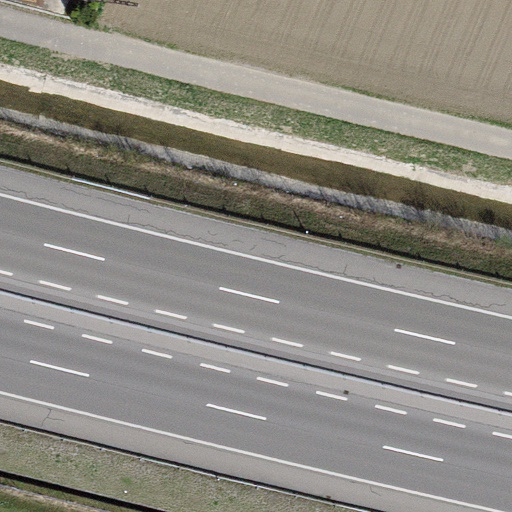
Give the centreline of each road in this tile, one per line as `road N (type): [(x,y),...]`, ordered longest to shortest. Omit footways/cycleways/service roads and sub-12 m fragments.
road 1 (motorway): [(511,354),(0,230)]
road 2 (motorway): [(0,357),(511,478)]
road 3 (track): [(0,26),(284,109),(511,138)]
